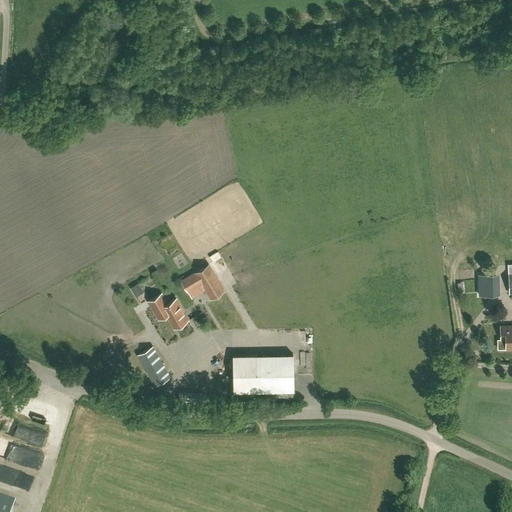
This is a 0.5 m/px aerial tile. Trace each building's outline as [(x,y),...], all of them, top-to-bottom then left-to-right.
[(219,250),(211,254),(213,260),(222,256),(219,250)] [(206,290),(210,298),(224,290),(209,264),(181,280),(192,298),(206,290)] [(138,282),(130,287),(133,293),(142,288),(138,282)] [(161,293),(148,301),(158,319),(166,314),(174,327),(188,319),(176,298),(167,303),(161,293)] [(463,306),(472,313),(479,304),(469,297),(463,306)] [(511,325),(501,326),(501,339),(506,339),(506,348),(511,347),(511,325)] [(138,355),(155,385),(170,377),(153,346),(138,355)] [(233,391),(257,390),(256,354),(232,354),(233,391)] [(22,441),(45,449),(51,432),(28,424),(22,441)] [(0,456),(39,469),(44,452),(0,438),(0,456)] [(0,511),(10,511),(14,502),(0,497),(0,511)]
